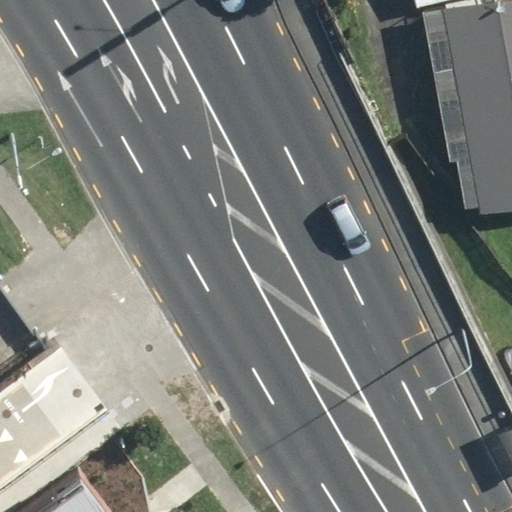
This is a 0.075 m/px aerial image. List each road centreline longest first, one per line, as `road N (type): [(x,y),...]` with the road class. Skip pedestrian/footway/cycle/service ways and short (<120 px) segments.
road 1 (residential): [(279,250),(0,467)]
road 2 (primary): [(418,511),(279,250)]
road 3 (primary): [(279,250),(141,0)]
